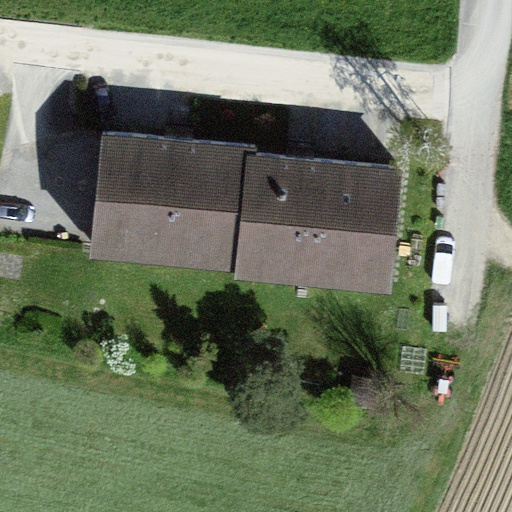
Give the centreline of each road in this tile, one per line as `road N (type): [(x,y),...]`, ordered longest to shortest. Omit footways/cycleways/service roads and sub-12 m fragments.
road 1 (residential): [(474,104),(0,21)]
road 2 (residential): [(474,104),(466,231)]
